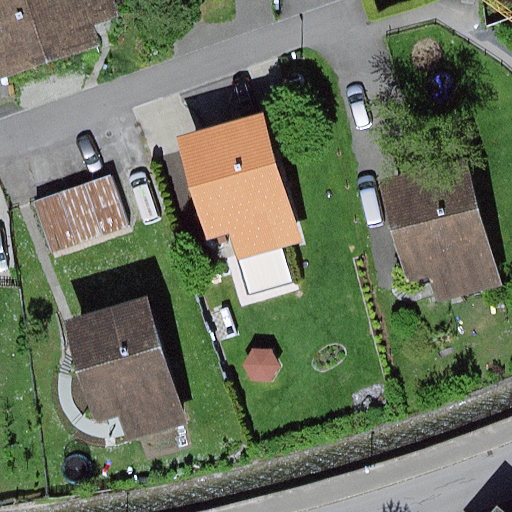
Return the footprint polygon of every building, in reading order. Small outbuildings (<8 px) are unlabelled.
[(135,0),(9,0),(35,80),(149,44),(135,0)] [(293,125),(213,143),(234,236),(261,230),(268,261),(321,249),(293,125)] [(511,264),(491,152),(405,167),(424,276),(454,270),(459,295),(511,284),(511,264)] [(124,176),(40,196),(54,256),(138,237),(124,176)] [(183,312),(99,328),(117,424),(143,419),(146,437),(205,426),(183,312)]
